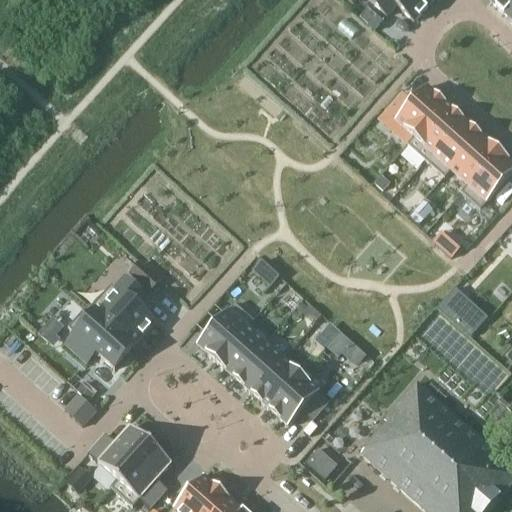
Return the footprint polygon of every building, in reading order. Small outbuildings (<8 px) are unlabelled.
[(367,0),(367,1),(387,19),(396,8),(414,24),(435,1),(434,0),(367,0)] [(511,0),(491,0),(489,3),(511,22),(511,0)] [(367,26),(376,16),(367,8),(358,18),(367,26)] [(376,18),(368,27),(374,33),(382,24),(376,18)] [(403,95),(385,115),(395,124),(413,140),(444,106),(426,89),(413,104),(403,95)] [(413,140),(406,147),(424,163),(425,164),(463,122),(444,106),(413,140)] [(463,122),(425,164),(443,179),(444,181),(451,174),(450,173),(481,139),(463,122)] [(481,139),(450,173),(451,174),(466,188),(467,189),(498,154),(481,139)] [(466,188),(460,195),(480,213),(511,176),(511,166),(498,154),(467,189),(466,188)] [(437,212),(428,204),(427,206),(422,202),(422,201),(407,218),(418,227),(422,223),(425,226),(437,212)] [(433,244),(433,245),(451,261),(459,252),(441,235),(433,244)] [(261,263),(253,272),(271,288),(279,279),(261,263)] [(111,287),(91,310),(133,348),(154,325),(136,309),(145,299),(125,281),(116,291),(111,287)] [(234,306),(197,348),(215,364),(246,330),(247,331),(254,324),(252,322),(234,306)] [(75,337),(66,347),(86,365),(95,354),(114,372),(134,349),(133,348),(91,310),(88,308),(68,330),(75,337)] [(41,333),(54,342),(62,329),(48,321),(41,333)] [(246,330),(215,364),(233,381),(264,346),(247,331),(246,330)] [(337,360),(351,345),(339,334),(325,349),(337,360)] [(314,359),(323,349),(316,343),(307,353),(314,359)] [(365,358),(351,345),(341,356),(355,369),(365,358)] [(264,346),(233,381),(251,397),(283,362),(264,346)] [(283,362),(251,397),(270,413),(301,378),(299,377),(283,362)] [(301,378),(270,413),(288,430),(301,415),(311,424),(312,423),(329,404),(319,395),(326,388),(306,370),(299,377),(301,378)] [(422,511),(486,511),(511,484),(511,471),(417,387),(384,425),(387,428),(361,458),(422,511)] [(78,398),(73,403),(80,408),(86,414),(92,419),(96,414),(78,398)] [(73,403),(64,413),(71,418),(80,408),(73,403)] [(80,408),(71,418),(77,424),(86,414),(80,408)] [(86,414),(77,424),(83,429),(92,419),(86,414)] [(105,437),(87,457),(97,466),(117,484),(118,484),(151,448),(130,429),(115,446),(105,437)] [(117,484),(111,491),(132,510),(139,503),(149,511),(167,492),(157,483),(171,466),(151,448),(118,484),(117,484)] [(318,451),(305,466),(325,483),(337,468),(318,451)] [(77,496),(92,480),(78,467),(64,483),(77,496)] [(203,478),(172,511),(220,511),(229,502),(230,502),(212,485),(211,486),(203,478)] [(229,502),(220,511),(240,511),(230,502),(229,502)]
